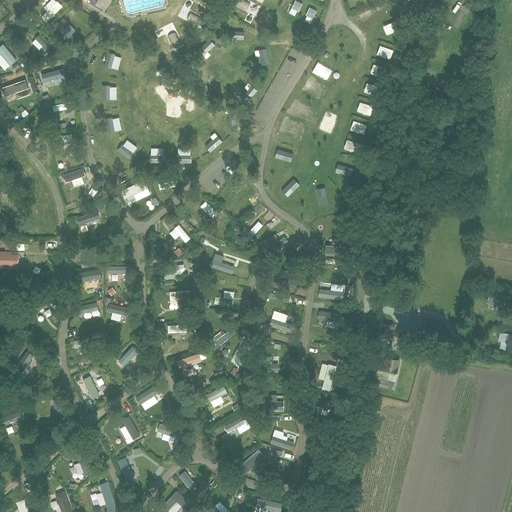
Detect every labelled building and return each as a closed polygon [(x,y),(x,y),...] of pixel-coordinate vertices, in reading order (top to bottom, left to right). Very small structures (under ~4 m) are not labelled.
[(5,0),(7,10),(13,9),(13,4),(16,3),(15,0),(5,0)] [(365,19),(382,13),(379,7),(362,13),(365,19)] [(193,27),(202,19),(195,11),(186,20),(193,27)] [(234,21),(250,33),(254,28),(238,16),(234,21)] [(372,27),(378,24),(375,18),(369,22),(372,27)] [(401,41),(407,27),(397,23),(391,37),(401,41)] [(50,43),(56,39),(49,30),(43,34),(50,43)] [(254,41),(251,47),(256,51),(260,45),(254,41)] [(327,57),(341,64),(346,55),(331,49),(327,57)] [(60,88),(63,73),(56,72),(54,87),(60,88)] [(314,80),(309,87),(322,96),(327,89),(314,80)] [(305,111),(310,100),(299,95),(294,106),(305,111)] [(64,102),(65,108),(78,105),(76,99),(64,102)] [(363,102),(361,110),(373,113),(376,105),(363,102)] [(65,133),(67,143),(76,141),(74,131),(65,133)] [(290,138),(291,134),(285,132),(282,142),(295,146),(297,141),(290,138)] [(355,141),(352,148),(360,151),(363,143),(355,141)] [(280,155),(280,164),(295,165),(296,156),(280,155)] [(70,172),(74,185),(93,179),(89,166),(70,172)] [(133,199),(149,187),(145,182),(129,193),(133,199)] [(203,199),(208,205),(214,200),(208,194),(203,199)] [(91,224),(108,217),(103,206),(86,214),(91,224)] [(261,234),(271,222),(266,218),(256,230),(261,234)] [(188,222),(178,228),(184,237),(194,231),(188,222)] [(0,251),(0,267),(18,268),(19,254),(11,254),(11,251),(0,251)] [(242,270),(245,263),(225,257),(223,264),(242,270)] [(120,277),(129,277),(128,264),(120,264),(120,277)] [(89,271),(93,285),(104,283),(103,278),(110,276),(107,266),(89,271)] [(173,267),(172,275),(181,276),(182,268),(173,267)] [(480,290),(473,288),(471,300),(478,301),(480,290)] [(508,294),(489,291),(487,302),(506,305),(508,294)] [(87,304),(91,312),(107,306),(104,298),(87,304)] [(51,313),(55,312),(50,299),(37,305),(40,312),(49,309),(51,313)] [(117,301),(116,308),(135,313),(137,306),(117,301)] [(511,352),(511,304),(510,315),(508,314),(505,331),(508,331),(507,334),(503,351),(511,352)] [(93,318),(86,319),(87,331),(95,330),(93,318)] [(424,339),(437,342),(442,322),(429,319),(424,339)] [(176,330),(197,330),(197,322),(176,322),(176,330)] [(389,339),(392,326),(380,324),(378,337),(389,339)] [(227,328),(221,335),(231,342),(240,331),(236,328),(233,332),(227,328)] [(140,347),(129,353),(132,359),(143,352),(140,347)] [(26,360),(31,365),(41,354),(36,350),(26,360)] [(196,363),(209,358),(206,350),(193,355),(196,363)] [(385,364),(379,362),(376,377),(394,381),(398,367),(397,367),(398,361),(386,358),(385,364)] [(224,379),(230,376),(227,368),(221,371),(224,379)] [(100,373),(93,374),(94,384),(101,383),(100,373)] [(149,397),(170,394),(169,387),(148,390),(149,397)] [(63,397),(58,401),(68,415),(73,412),(63,397)] [(166,420),(163,428),(185,436),(188,428),(166,420)] [(172,499),(178,509),(194,500),(188,490),(172,499)] [(269,505),(284,509),(287,499),(272,495),(269,505)]
